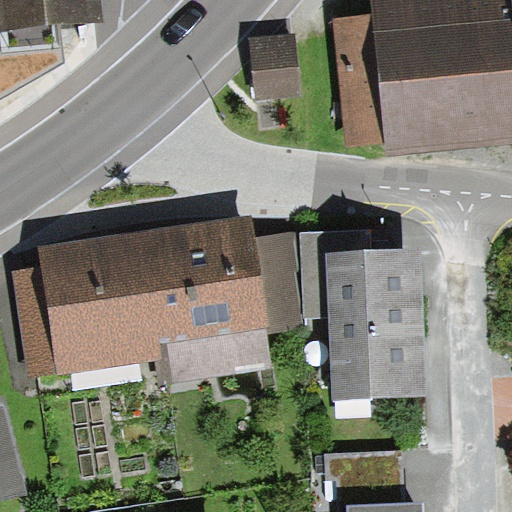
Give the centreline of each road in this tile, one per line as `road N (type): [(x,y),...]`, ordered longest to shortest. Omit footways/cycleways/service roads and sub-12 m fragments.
road 1 (residential): [(125,94),(172,133),(276,172),(511,196)]
road 2 (tertiary): [(125,94),(0,187)]
